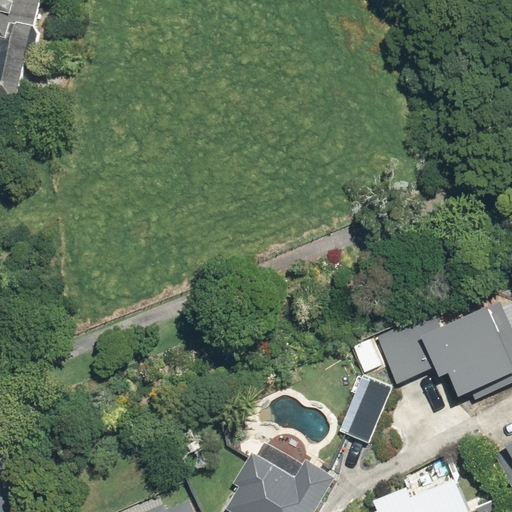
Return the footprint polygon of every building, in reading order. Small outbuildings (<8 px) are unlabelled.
[(0,0),(0,103),(17,108),(30,53),(36,54),(42,30),(36,29),(42,0),(0,0)] [(436,311),(376,341),(399,386),(437,368),(443,381),(452,376),(468,409),(511,387),(511,328),(501,306),(446,333),(436,311)] [(391,388),(362,376),(338,430),(368,443),(391,388)] [(315,511),(334,477),(296,457),(291,467),(263,451),(255,465),(249,462),(235,488),(241,492),(230,511),(315,511)] [(471,511),(450,459),(400,480),(405,490),(374,503),(378,511),(471,511)] [(195,511),(190,499),(157,511),(195,511)]
